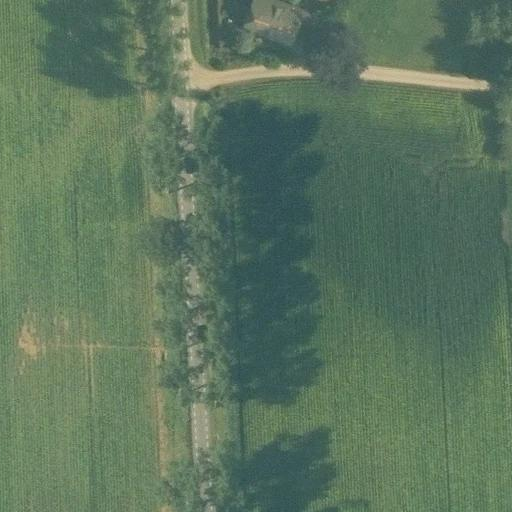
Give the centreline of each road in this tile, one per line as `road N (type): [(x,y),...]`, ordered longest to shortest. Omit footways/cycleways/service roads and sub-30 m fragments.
road 1 (unclassified): [(205,511),(178,83)]
road 2 (unclassified): [(511,86),(279,69),(178,83)]
